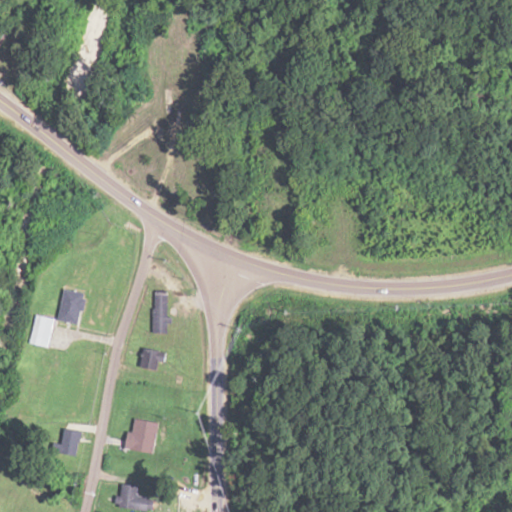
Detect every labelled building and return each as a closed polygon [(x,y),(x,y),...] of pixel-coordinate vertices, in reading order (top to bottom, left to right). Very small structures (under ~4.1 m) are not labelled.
[(177,109),(193,109),(193,63),(177,63),(177,109)] [(61,321),(79,325),(86,292),(68,289),(61,321)] [(152,332),(167,332),(167,292),(152,292),(152,332)] [(140,367),(161,369),(163,351),(142,348),(140,367)] [(153,453),(157,422),(131,418),(127,449),(153,453)] [(57,456),(74,461),(84,433),(67,428),(57,456)] [(138,509),(139,485),(120,484),(119,508),(138,509)]
